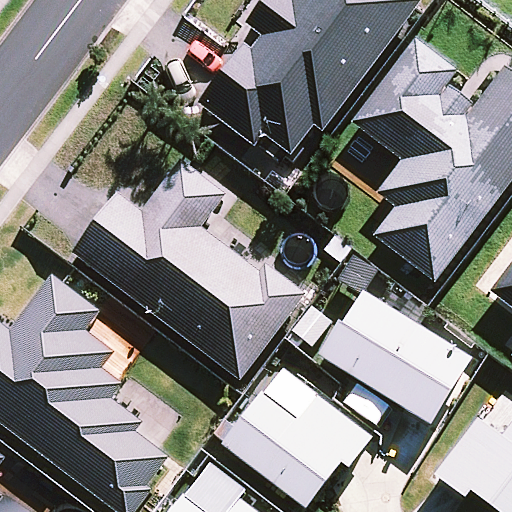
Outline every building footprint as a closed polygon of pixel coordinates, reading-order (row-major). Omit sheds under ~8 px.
[(294,0),(292,4),(286,0),(267,0),(246,28),(264,42),(251,58),(243,52),(198,111),(252,152),(263,137),(293,160),(314,131),(323,138),(422,7),(412,0),(294,0)] [(511,80),(504,74),(475,112),(447,91),(458,77),(416,45),(352,129),(400,165),(376,197),(395,212),(372,243),(435,290),(511,188),(511,80)] [(228,201),(181,166),(142,217),(116,198),(69,259),(239,388),(306,300),(265,269),(259,277),(202,234),(228,201)] [(511,270),(491,298),(511,313),(511,270)] [(100,317),(53,281),(10,337),(0,329),(0,428),(108,511),(140,511),(153,497),(147,493),(170,464),(136,438),(143,429),(112,404),(123,390),(103,374),(115,359),(86,336),(100,317)] [(339,330),(319,363),(431,432),(472,365),(364,298),(344,332),(339,330)] [(263,400),(297,428),(318,401),(283,374),(263,400)] [(222,451),(300,511),(309,511),(341,471),(348,477),(373,444),(318,401),(297,428),(263,400),(262,400),(222,451)] [(490,511),(511,511),(511,430),(503,443),(480,425),(478,424),(435,479),(468,504),(472,498),(490,511)] [(184,503),(195,511),(234,511),(241,503),(246,496),(210,469),(184,503)] [(16,511),(4,502),(0,506),(0,511),(16,511)] [(175,511),(252,511),(241,503),(234,511),(195,511),(184,503),(183,503),(175,511)]
